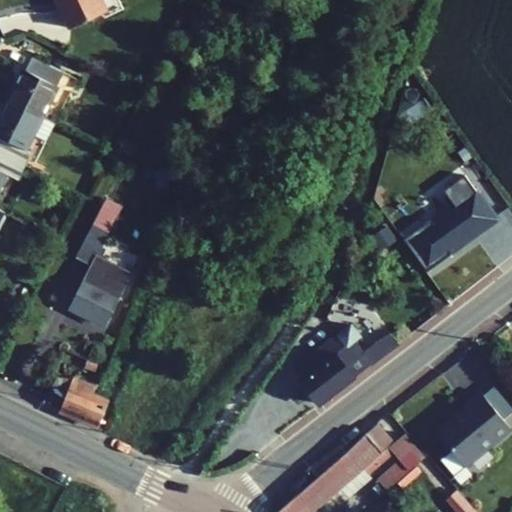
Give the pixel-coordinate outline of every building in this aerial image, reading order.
[(56,0),(70,29),(103,13),(106,12),(100,0),(56,0)] [(105,17),(122,9),(117,0),(100,0),(106,12),(103,13),(105,17)] [(23,69),(7,101),(40,118),(57,84),(56,83),(62,72),(30,56),(24,69),(23,69)] [(40,118),(53,124),(70,90),(57,84),(40,118)] [(7,101),(0,114),(0,154),(22,166),(29,152),(24,149),(32,133),(40,118),(7,101)] [(32,133),(45,140),(53,124),(40,118),(32,133)] [(443,153),(474,193),(483,186),(452,146),(443,153)] [(0,185),(6,174),(15,179),(22,166),(0,154),(0,185)] [(156,172),(159,188),(168,186),(165,170),(156,172)] [(71,308),(104,325),(130,272),(97,256),(108,233),(102,230),(115,205),(105,199),(76,258),(92,266),(71,308)] [(381,221),(377,235),(385,237),(389,222),(381,221)] [(299,380),(318,404),(396,344),(388,334),(362,354),(353,343),(360,337),(349,324),(312,352),(299,380)] [(87,360),(85,366),(93,369),(96,364),(87,360)] [(62,403),(59,410),(98,426),(108,401),(91,394),(95,386),(73,377),(70,384),(62,403)] [(55,378),(47,397),(62,403),(70,384),(55,378)] [(466,467),(511,429),(511,414),(504,421),(480,392),(465,405),(467,407),(454,418),(437,432),(466,467)] [(280,511),(311,511),(364,467),(370,473),(392,454),(387,447),(392,442),(376,424),(344,453),(339,445),(308,468),(316,478),(282,508),(280,511)] [(424,456),(405,434),(388,448),(398,459),(376,478),(386,490),(424,456)] [(461,507),(464,511),(475,511),(456,491),(450,495),(461,507)] [(444,499),(454,511),(455,511),(461,507),(450,495),(444,499)]
